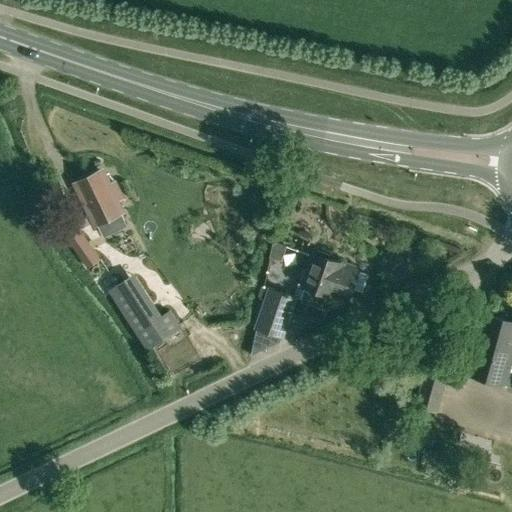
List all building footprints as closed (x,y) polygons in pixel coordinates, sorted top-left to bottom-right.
[(77,185),(95,225),(122,213),(116,201),(124,198),(116,179),(112,181),(107,171),(103,173),(77,185)] [(68,240),(88,268),(101,259),(81,231),(68,240)] [(358,271),(358,269),(331,260),(332,257),(318,252),(317,255),(312,253),(301,286),(298,285),(294,298),(293,300),(326,311),(331,296),(347,302),(351,289),(363,293),(369,275),(358,271)] [(189,331),(175,305),(163,311),(140,266),(115,279),(152,350),(189,331)] [(266,300),(269,289),(262,287),(259,297),(266,300)] [(256,329),(280,338),(293,300),(294,298),(269,289),(266,300),(256,329)] [(511,347),(510,347),(511,340),(511,321),(489,315),(482,343),(476,342),(467,375),(506,385),(511,362),(511,347)]
